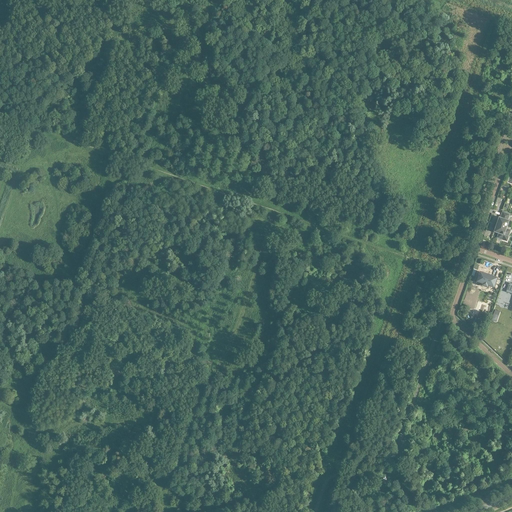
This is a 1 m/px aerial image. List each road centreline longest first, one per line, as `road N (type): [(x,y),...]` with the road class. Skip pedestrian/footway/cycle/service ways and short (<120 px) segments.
road 1 (track): [(190,424),(242,315),(270,231),(312,223)]
road 2 (residential): [(474,247),(452,318),(511,375)]
